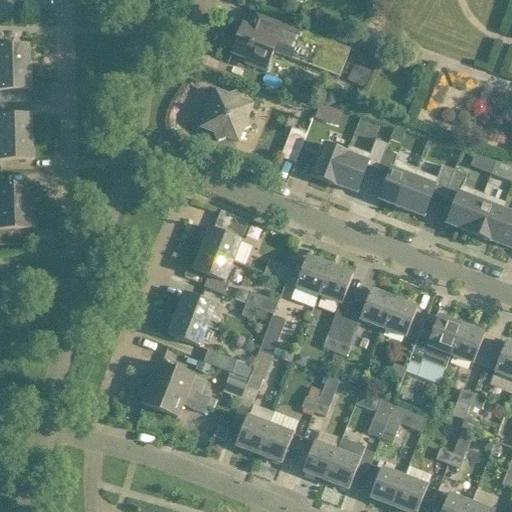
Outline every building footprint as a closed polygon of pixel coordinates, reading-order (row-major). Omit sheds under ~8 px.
[(242,26),(231,54),(237,56),(247,60),(246,64),(266,72),(274,53),(292,60),(340,79),(351,50),(276,21),(270,37),(252,30),(242,26)] [(340,31),(335,40),(345,45),(350,36),(340,31)] [(0,46),(0,69),(29,69),(29,46),(0,46)] [(237,56),(233,65),(244,69),(246,64),(247,60),(237,56)] [(354,64),(347,80),(363,88),(371,72),(354,64)] [(0,92),(30,91),(29,69),(0,69),(0,92)] [(251,107),(241,103),(236,93),(226,97),(216,94),(212,103),(202,108),(207,118),(203,128),(213,132),(217,142),(228,138),(237,142),(241,132),(252,127),(247,117),(251,107)] [(327,108),(319,106),(315,120),(322,122),(327,108)] [(0,116),(0,139),(31,138),(30,115),(0,116)] [(280,158),(295,164),(307,134),(292,129),(280,158)] [(0,162),(32,161),(31,138),(0,139),(0,162)] [(370,156),(349,147),(347,154),(334,186),(357,194),(367,166),(378,171),(388,145),(376,141),(370,156)] [(312,178),(334,186),(347,154),(325,145),(312,178)] [(395,161),(380,201),(402,209),(417,169),(395,161)] [(495,162),(491,175),(502,179),(506,166),(495,162)] [(417,169),(402,209),(424,218),(433,194),(444,198),(454,172),(442,167),(437,179),(417,171),(418,170),(417,169)] [(454,172),(444,198),(455,202),(447,225),(468,233),(468,234),(483,195),(462,187),(466,177),(454,172)] [(0,208),(34,208),(33,186),(13,187),(0,187),(0,208)] [(483,195),(468,234),(489,242),(502,211),(505,203),(483,195)] [(34,208),(0,208),(0,246),(11,246),(11,236),(33,236),(33,230),(34,230),(34,216),(34,208)] [(217,226),(242,237),(249,221),(224,210),(217,226)] [(511,214),(502,211),(489,242),(490,243),(491,242),(511,250),(511,249),(511,214)] [(210,229),(202,250),(233,262),(241,241),(210,229)] [(224,284),(233,262),(202,250),(193,271),(224,284)] [(295,287),(319,296),(330,267),(307,258),(295,287)] [(264,274),(284,282),(289,270),(269,262),(264,274)] [(342,305),(353,276),(330,267),(319,296),(342,305)] [(394,300),(371,291),(360,320),(383,329),(394,300)] [(250,292),(246,305),(257,309),(273,316),(278,304),(261,297),(262,296),(250,292)] [(185,294),(177,315),(207,327),(216,306),(185,294)] [(394,300),(383,329),(406,338),(417,309),(394,300)] [(253,320),(257,309),(246,305),(241,316),(253,320)] [(199,348),(207,327),(177,315),(168,336),(199,348)] [(272,317),(261,348),(273,353),(286,323),(272,317)] [(462,327),(438,317),(431,336),(419,332),(408,361),(420,366),(422,362),(445,370),(450,356),(462,327)] [(462,327),(450,356),(473,364),(484,335),(462,327)] [(335,353),(340,342),(326,337),(322,348),(335,353)] [(346,358),(351,347),(340,342),(335,353),(346,358)] [(494,373),(511,379),(511,346),(506,344),(494,373)] [(232,374),(248,380),(250,377),(261,382),(264,383),(273,358),(272,357),(273,353),(261,348),(254,368),(237,361),(225,357),(208,351),(203,363),(211,366),(232,374)] [(281,352),(278,359),(292,364),(294,356),(281,352)] [(298,354),(294,364),(305,368),(309,358),(298,354)] [(199,361),(196,371),(208,375),(211,366),(203,363),(199,361)] [(150,384),(208,407),(211,398),(189,390),(194,378),(158,364),(150,384)] [(394,364),(390,375),(402,380),(406,369),(394,364)] [(248,381),(229,374),(223,392),(241,400),(246,387),(248,381)] [(248,381),(246,387),(258,391),(261,382),(250,377),(248,380),(248,381)] [(205,415),(208,407),(150,384),(142,405),(178,419),(183,406),(205,415)] [(452,416),(463,421),(473,395),(462,390),(458,401),(452,416)] [(473,395),(463,421),(461,428),(475,434),(479,422),(475,420),(479,409),(480,410),(485,400),(473,395)] [(301,408),(313,413),(318,402),(306,397),(301,408)] [(368,434),(381,439),(390,415),(394,406),(392,405),(381,401),(368,434)] [(318,402),(313,413),(325,417),(329,406),(318,402)] [(270,426),(258,455),(281,464),(298,422),(275,413),(270,426)] [(390,415),(381,439),(392,443),(396,432),(401,419),(390,415)] [(221,416),(217,426),(217,427),(218,427),(226,430),(230,420),(221,416)] [(242,428),(235,446),(258,455),(270,426),(247,417),(242,428)] [(217,427),(213,438),(224,442),(228,431),(226,430),(218,427),(217,427)] [(461,433),(452,454),(448,465),(459,469),(463,459),(472,437),(461,433)] [(365,449),(342,440),(337,452),(326,482),(349,491),(365,449)] [(337,452),(314,443),(303,473),(326,482),(337,452)] [(494,444),(490,455),(497,458),(501,447),(494,444)] [(435,460),(448,465),(452,454),(440,449),(435,460)] [(511,490),(511,462),(507,476),(503,487),(511,490)] [(369,499),(393,508),(404,478),(381,469),(369,499)] [(404,478),(393,508),(403,511),(418,511),(428,487),(404,478)] [(442,509),(441,511),(468,511),(471,504),(450,496),(449,495),(442,509)]
